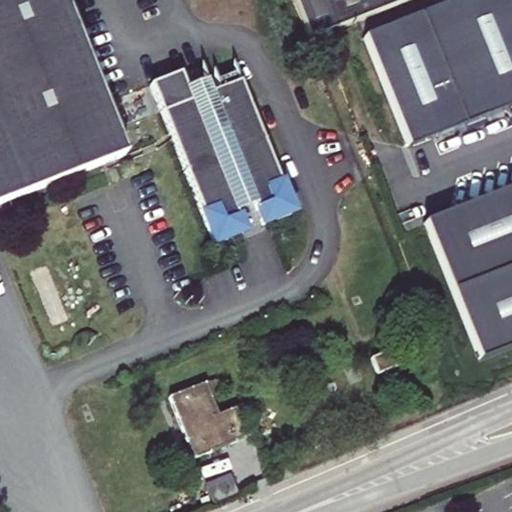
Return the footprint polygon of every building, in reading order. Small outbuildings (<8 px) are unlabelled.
[(0,0),(0,207),(124,158),(61,0),(291,0),(308,42),(414,0),(0,0)] [(511,0),(460,0),(362,39),(407,151),(511,109),(511,0)] [(174,147),(256,127),(234,73),(206,84),(201,71),(181,78),(175,64),(145,75),(174,147)] [(174,147),(193,194),(275,175),(256,127),(174,147)] [(301,243),(275,175),(193,194),(213,245),(241,234),(246,247),(265,239),(271,254),(301,243)] [(511,189),(423,225),(479,364),(511,350),(511,189)] [(393,330),(378,336),(383,353),(371,358),(376,374),(406,362),(393,330)] [(215,380),(204,384),(211,399),(220,395),(215,380)] [(193,459),(251,436),(239,407),(217,415),(211,399),(204,384),(168,398),(193,459)]
